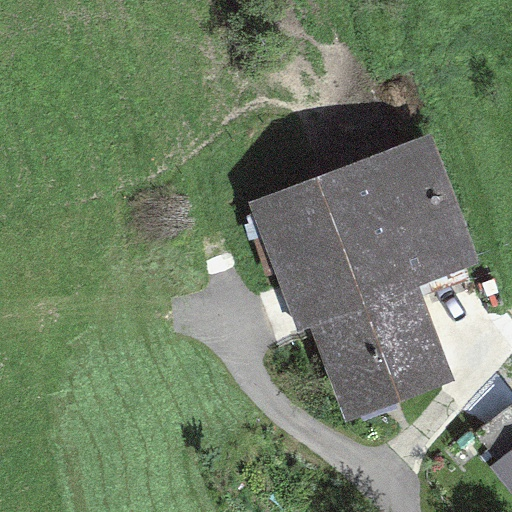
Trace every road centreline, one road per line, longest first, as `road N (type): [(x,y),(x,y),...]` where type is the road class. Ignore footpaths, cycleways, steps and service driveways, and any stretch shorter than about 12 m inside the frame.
road 1 (track): [(242,351),(311,429),(375,479),(397,511)]
road 2 (track): [(511,326),(375,479)]
